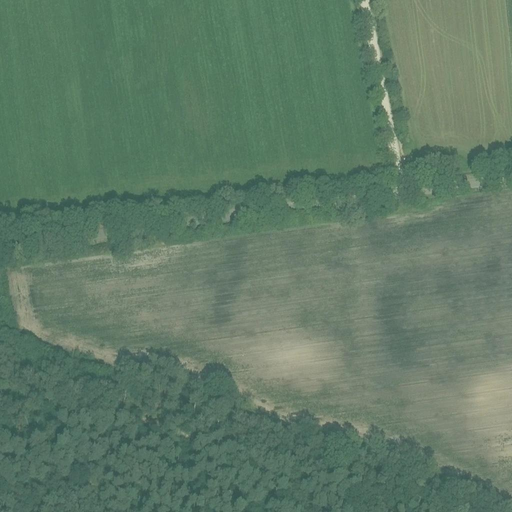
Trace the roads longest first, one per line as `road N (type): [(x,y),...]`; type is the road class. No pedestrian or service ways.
road 1 (unclassified): [(0,248),(511,177)]
road 2 (track): [(364,0),(402,191)]
